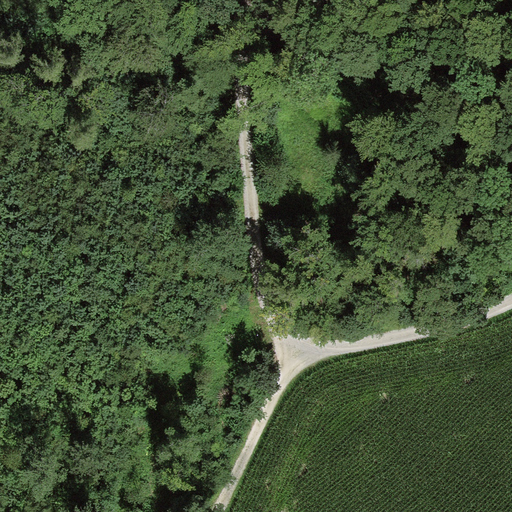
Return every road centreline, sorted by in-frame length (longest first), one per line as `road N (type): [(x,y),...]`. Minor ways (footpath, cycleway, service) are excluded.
road 1 (track): [(249,38),(256,281),(271,331),(301,365)]
road 2 (track): [(301,365),(511,312)]
road 3 (track): [(301,365),(271,387),(210,511)]
